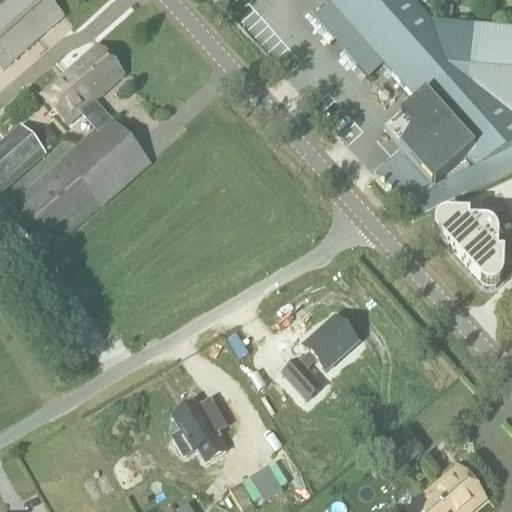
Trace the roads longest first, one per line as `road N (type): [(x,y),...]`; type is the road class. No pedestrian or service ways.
road 1 (unclassified): [(0,439),(371,225)]
road 2 (unclassified): [(371,225),(166,0)]
road 3 (unclassified): [(476,342),(371,225)]
